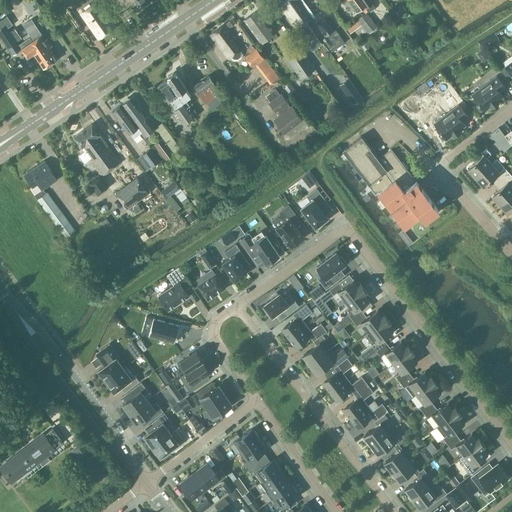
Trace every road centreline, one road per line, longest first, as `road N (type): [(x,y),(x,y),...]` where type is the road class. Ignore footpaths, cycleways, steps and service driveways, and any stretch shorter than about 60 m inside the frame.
road 1 (residential): [(511,444),(356,239),(335,234),(237,306)]
road 2 (residential): [(394,511),(237,306)]
road 3 (primary): [(15,134),(212,0)]
road 4 (residential): [(511,253),(437,169),(511,111)]
road 5 (residential): [(125,456),(43,334),(12,309)]
road 6 (residential): [(12,309),(101,436),(125,456)]
road 7 (residential): [(256,400),(145,483)]
road 8 (residential): [(335,511),(256,400)]
